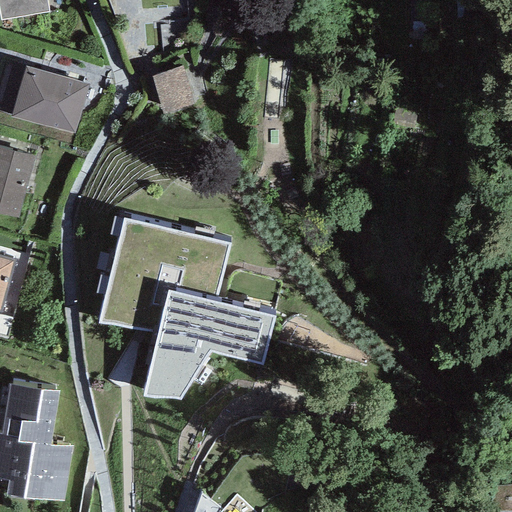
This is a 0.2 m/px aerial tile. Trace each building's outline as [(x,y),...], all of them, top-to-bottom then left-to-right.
[(0,0),(0,17),(0,19),(49,11),(47,0),(0,0)] [(12,61),(0,104),(0,110),(75,132),(89,83),(12,61)] [(181,66),(152,76),(164,112),(192,102),(181,66)] [(0,145),(0,212),(18,217),(35,155),(0,145)] [(230,244),(123,219),(99,323),(158,333),(144,397),(179,401),(209,351),(263,365),(274,318),(214,302),(230,244)] [(0,311),(1,312),(15,258),(0,254),(0,311)] [(289,315),(281,341),(303,348),(311,322),(289,315)] [(60,392),(9,385),(2,433),(0,433),(0,479),(8,481),(5,498),(64,506),(72,448),(52,445),(60,392)] [(201,508),(200,511),(249,511),(254,489),(230,485),(232,474),(194,467),(186,505),(201,508)] [(511,511),(511,483),(476,481),(474,509),(511,511)]
